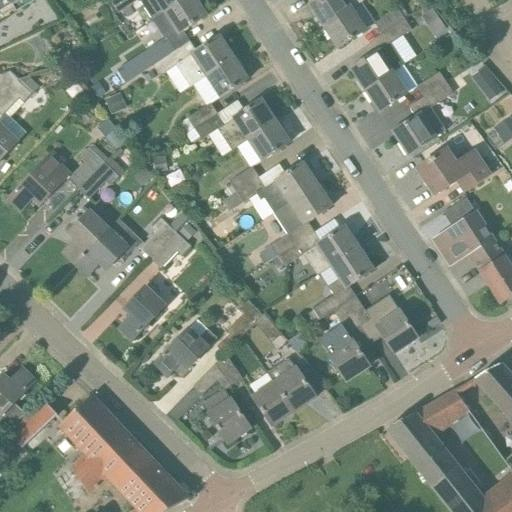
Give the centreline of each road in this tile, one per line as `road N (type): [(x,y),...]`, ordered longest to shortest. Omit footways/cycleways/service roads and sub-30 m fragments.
road 1 (residential): [(476,353),(245,0)]
road 2 (residential): [(217,502),(0,278)]
road 3 (residential): [(217,502),(476,353)]
